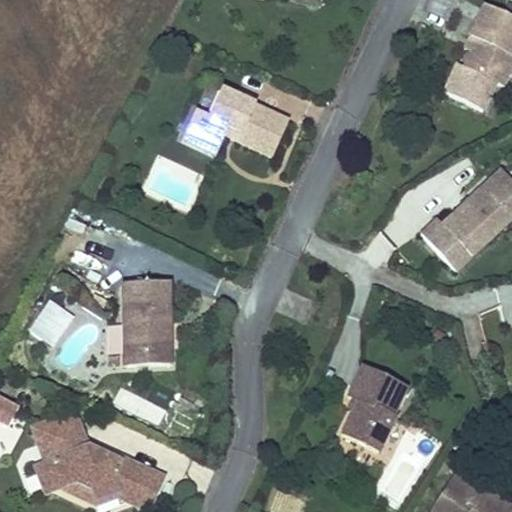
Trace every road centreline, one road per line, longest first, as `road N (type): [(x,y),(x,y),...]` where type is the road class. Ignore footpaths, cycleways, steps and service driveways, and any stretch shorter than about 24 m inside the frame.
road 1 (residential): [(400,0),(247,330),(247,452),(221,511)]
road 2 (unknown): [(511,292),(466,299),(295,225)]
road 3 (unknown): [(100,243),(199,275),(257,305)]
